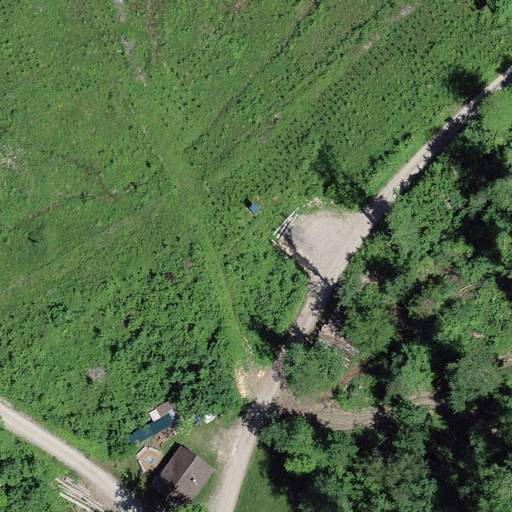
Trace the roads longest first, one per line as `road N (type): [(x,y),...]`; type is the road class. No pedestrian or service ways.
road 1 (track): [(511,72),(394,190),(287,358),(240,456),(224,511)]
road 2 (track): [(134,511),(0,410)]
